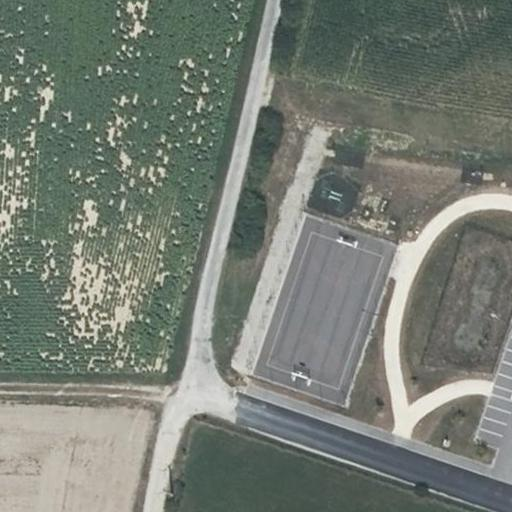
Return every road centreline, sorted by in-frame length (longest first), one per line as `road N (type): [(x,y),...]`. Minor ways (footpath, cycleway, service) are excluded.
road 1 (unclassified): [(206,392),(204,292),(271,0)]
road 2 (unclassified): [(511,509),(225,407),(206,392)]
road 3 (track): [(206,392),(0,388)]
road 4 (residential): [(158,511),(178,408),(206,392)]
